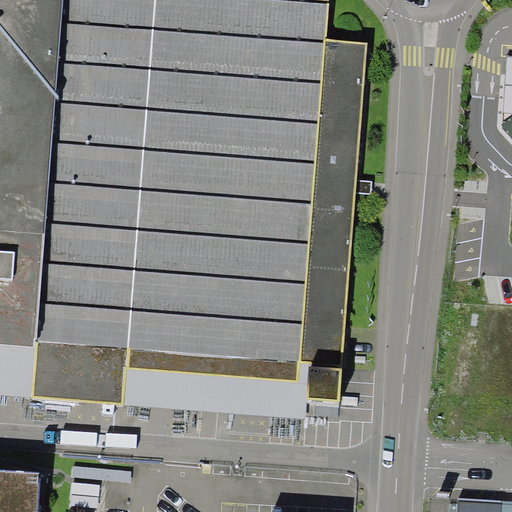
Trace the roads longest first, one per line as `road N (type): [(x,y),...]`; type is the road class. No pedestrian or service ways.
road 1 (secondary): [(400,465),(432,6)]
road 2 (residential): [(400,465),(0,433)]
